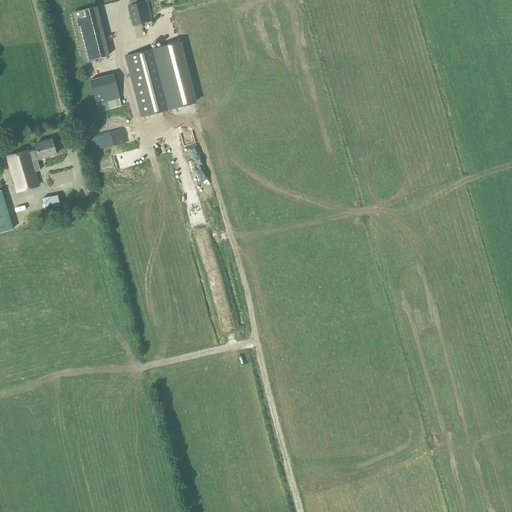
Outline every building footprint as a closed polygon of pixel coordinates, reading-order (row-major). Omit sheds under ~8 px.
[(132,25),(149,21),(145,1),(127,6),(132,25)] [(75,23),(98,17),(95,7),(72,13),(75,23)] [(178,43),(125,56),(141,117),(194,103),(178,43)] [(96,103),(119,98),(113,74),(90,80),(96,103)] [(38,159),(56,154),(51,140),(34,145),(38,159)] [(35,172),(40,170),(34,151),(28,153),(28,151),(7,157),(17,191),(39,184),(35,172)] [(1,190),(0,190),(0,232),(13,229),(1,190)] [(44,210),(60,207),(58,195),(42,198),(44,210)] [(93,224),(89,201),(68,205),(72,228),(93,224)]
